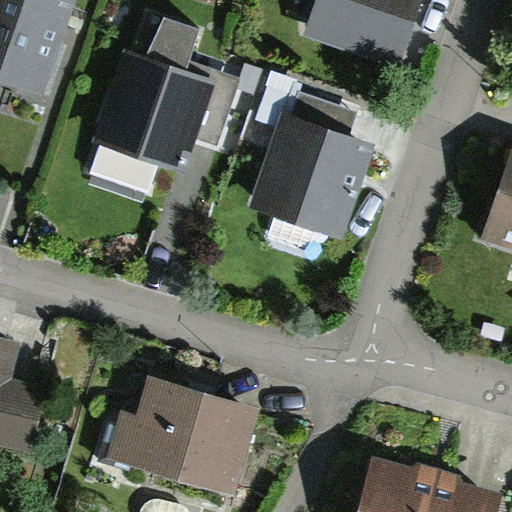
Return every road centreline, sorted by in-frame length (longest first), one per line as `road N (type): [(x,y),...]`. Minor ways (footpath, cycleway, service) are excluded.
road 1 (residential): [(0,260),(295,354),(368,358)]
road 2 (residential): [(368,358),(478,0)]
road 3 (track): [(287,511),(368,358)]
road 4 (residential): [(368,358),(511,388)]
